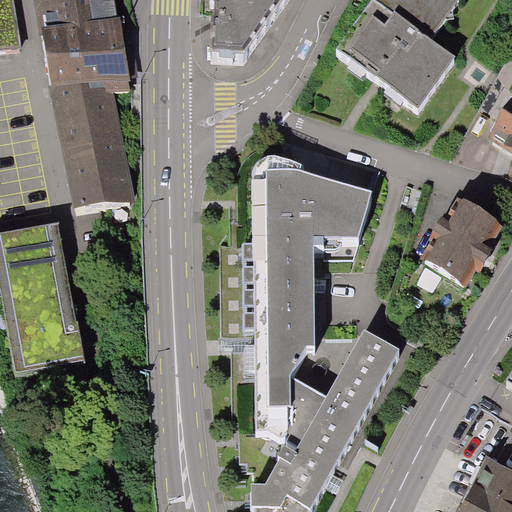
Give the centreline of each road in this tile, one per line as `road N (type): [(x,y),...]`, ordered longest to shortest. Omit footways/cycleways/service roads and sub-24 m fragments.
road 1 (secondary): [(166,129),(177,392),(194,511)]
road 2 (residential): [(79,295),(22,0)]
road 3 (residential): [(511,197),(279,120),(261,95)]
road 4 (secondary): [(390,511),(511,290)]
road 5 (secondary): [(171,0),(166,129)]
